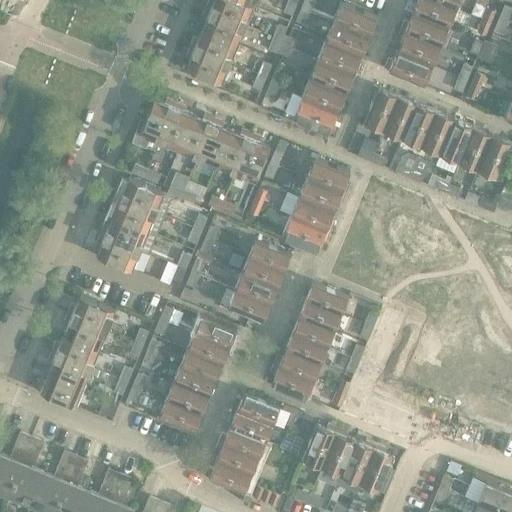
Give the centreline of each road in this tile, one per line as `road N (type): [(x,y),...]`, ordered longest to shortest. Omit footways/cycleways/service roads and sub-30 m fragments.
road 1 (residential): [(0,350),(145,0)]
road 2 (residential): [(0,390),(164,457),(191,490),(246,511)]
road 3 (residential): [(391,511),(424,433),(511,469)]
